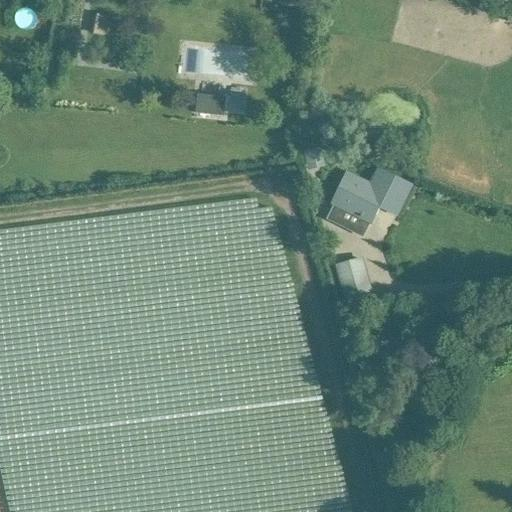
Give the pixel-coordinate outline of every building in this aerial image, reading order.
[(94,15),(91,34),(106,37),(110,19),(94,15)] [(199,95),(197,113),(224,116),(225,98),(199,95)] [(311,154),(315,174),(331,171),(328,152),(311,154)] [(335,201),(335,202),(336,203),(336,202),(361,215),(360,217),(362,218),(362,216),(369,219),(369,220),(370,220),(371,219),(370,219),(378,203),(395,211),(396,212),(397,211),(396,211),(408,188),(409,187),(380,172),(379,173),(380,173),(372,189),(348,177),(349,177),(348,176),(347,177),(348,178),(336,202),(335,201)] [(346,266),(348,302),(375,300),(373,265),(346,266)]
